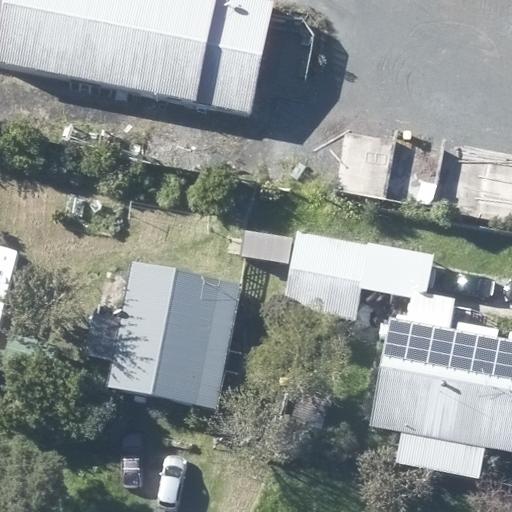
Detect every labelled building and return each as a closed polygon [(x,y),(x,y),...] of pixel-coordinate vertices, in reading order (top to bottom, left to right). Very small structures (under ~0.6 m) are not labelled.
[(0,0),(0,72),(248,122),(269,10),(218,0),(0,0)] [(511,162),(346,132),(335,194),(511,226),(511,162)] [(353,325),(365,253),(294,241),(282,313),(339,323),(353,325)] [(225,358),(236,295),(128,275),(116,331),(89,326),(81,364),(110,371),(104,396),(213,417),(222,370),(225,358)] [(448,312),(422,307),(411,304),(405,333),(387,330),(385,346),(368,435),(423,446),(420,456),(445,461),(447,449),(511,461),(511,354),(482,348),(443,341),(448,312)]
